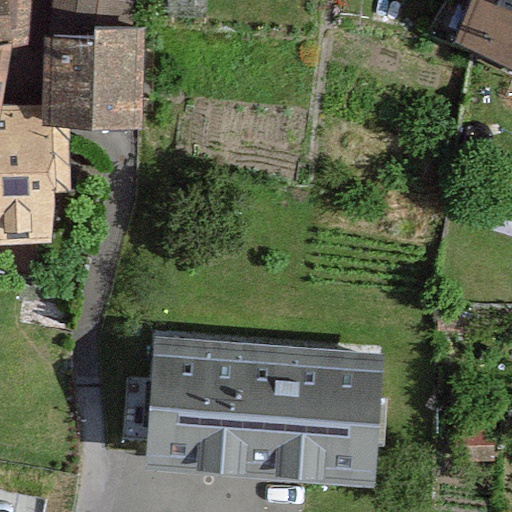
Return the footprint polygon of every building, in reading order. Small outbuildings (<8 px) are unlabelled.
[(0,0),(0,22),(16,20),(16,0),(0,0)] [(511,0),(472,0),(457,41),(511,65),(511,0)] [(140,33),(51,34),(52,112),(140,111),(140,33)] [(39,102),(0,101),(0,228),(36,229),(39,102)] [(385,348),(165,331),(154,462),(374,479),(385,348)]
